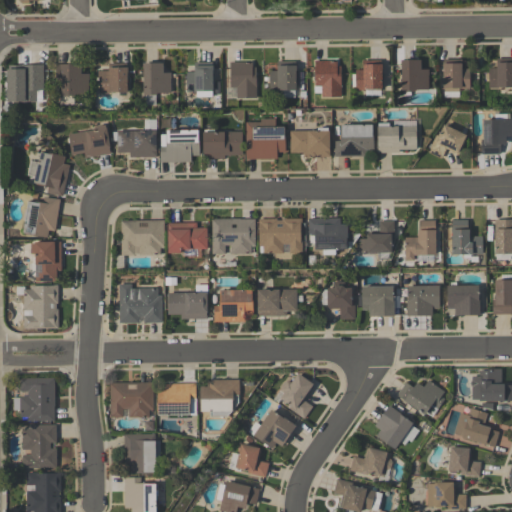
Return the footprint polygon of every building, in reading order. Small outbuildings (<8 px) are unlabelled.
[(511,87),(498,88),(488,89),(488,82),(483,82),(483,74),(488,74),(488,69),(490,69),(490,68),(496,68),(496,59),(511,58),(511,87)] [(458,92),(443,92),(443,88),(442,88),(442,63),(443,63),(443,59),(459,59),(459,63),(460,63),(460,69),(468,69),(468,89),(458,89),(458,92)] [(381,64),(382,89),(365,89),(365,90),(354,90),(354,70),(362,70),(362,60),(381,60),(381,64)] [(421,60),(421,69),(429,69),(429,72),(428,72),(428,90),(415,90),(415,92),(401,92),(401,65),(400,65),(400,60),(421,60)] [(282,91),(269,91),(269,72),(271,72),(271,71),(277,71),(277,61),(295,61),(295,66),(296,66),(296,70),(296,90),(294,90),(295,98),(282,98),(282,91)] [(336,61),(336,66),(340,66),(340,98),(321,98),(321,86),(314,86),(314,61),(336,61)] [(256,99),(236,99),(236,88),(230,88),(229,62),(252,62),(252,68),(255,68),(256,99)] [(143,63),(163,63),(163,73),(170,73),(170,93),(157,93),(157,95),(155,95),(155,105),(143,105),(143,68),(143,63)] [(88,94),(77,94),(77,104),(61,104),(61,78),(55,78),(55,64),(81,64),(82,74),(89,74),(89,80),(88,80),(88,94)] [(127,67),(127,72),(127,92),(111,92),(111,94),(101,94),(101,84),(97,84),(97,71),(108,71),(108,64),(126,64),(126,67),(127,67)] [(6,69),(8,69),(8,65),(43,65),(43,90),(41,90),(41,100),(36,100),(36,101),(6,101),(6,69)] [(213,66),(213,70),(212,70),(212,91),(212,97),(195,97),(195,93),(186,93),(186,72),(193,72),(193,66),(213,66)] [(500,155),(480,155),(480,140),(483,140),(483,120),(494,120),(494,115),(506,115),(506,120),(511,120),(511,137),(505,137),(505,145),(500,145),(500,155)] [(275,119),(275,127),(285,127),(285,153),(277,153),(277,159),(246,160),(245,123),(260,123),(260,119),(275,119)] [(377,153),(377,126),(378,126),(378,123),(388,123),(388,126),(416,126),(416,150),(398,150),(398,153),(377,153)] [(71,155),(67,135),(94,130),(94,127),(105,125),(105,128),(106,128),(111,154),(84,159),(83,153),(71,155)] [(373,125),(373,150),(366,150),(366,157),(334,157),(333,141),(340,141),(340,125),(373,125)] [(456,154),(445,149),(441,159),(427,152),(435,136),(438,137),(443,125),(466,135),(458,153),(457,152),(456,154)] [(329,157),(303,158),(303,153),(290,153),(290,131),(317,131),(317,128),(328,128),(328,131),(329,131),(329,157)] [(190,162),(160,163),(159,135),(165,135),(165,131),(198,130),(199,156),(190,156),(190,162)] [(156,157),(129,158),(129,153),(117,153),(116,132),(156,131),(156,157)] [(203,159),(203,132),(242,132),(242,155),(224,156),(224,159),(203,159)] [(69,165),(62,197),(46,193),(48,187),(32,184),(34,177),(27,175),(30,161),(37,163),(40,152),(49,154),(49,153),(64,157),(63,164),(69,165)] [(47,238),(22,234),(28,200),(43,203),(44,197),(60,200),(54,232),(48,231),(47,238)] [(211,220),(214,220),(214,219),(240,219),(240,220),(255,220),(255,247),(251,247),(251,254),(230,255),(230,246),(225,246),(225,255),(211,255),(211,220)] [(301,219),(302,254),(289,254),(289,253),(283,253),(283,254),(259,254),(258,219),(277,219),(277,221),(282,221),(282,219),(301,219)] [(346,249),(335,250),(335,255),(323,255),(323,250),(314,250),(314,243),(309,243),(309,236),(308,236),(308,219),(340,219),(340,225),(347,225),(347,234),(360,234),(350,248),(346,248),(346,249)] [(467,220),(467,230),(469,230),(469,237),(481,237),(482,255),(451,255),(451,230),(451,220),(467,220)] [(511,254),(495,254),(494,220),(511,220),(511,254)] [(160,255),(121,256),(121,221),(164,221),(164,249),(160,249),(160,255)] [(435,255),(414,255),(414,261),(404,261),(404,238),(417,238),(417,231),(419,231),(419,221),(434,221),(434,230),(435,230),(435,255)] [(393,222),(393,242),(391,242),(391,253),(374,253),(373,255),(368,254),(367,253),(366,253),(366,254),(363,254),(363,253),(359,253),(359,239),(366,239),(366,234),(379,234),(379,222),(393,222)] [(181,250),(181,253),(167,254),(167,223),(197,223),(197,228),(207,228),(207,249),(190,249),(190,250),(181,250)] [(56,282),(35,282),(34,276),(28,276),(27,263),(32,263),(32,257),(34,257),(34,254),(30,254),(30,244),(34,244),(34,243),(60,242),(61,271),(56,272),(56,282)] [(511,315),(492,315),(492,300),(494,300),(494,280),(511,280),(511,305),(511,315)] [(354,320),(339,320),(339,309),(328,309),(328,308),(326,308),(326,289),(332,289),(332,282),(335,282),(336,282),(339,281),(340,282),(344,282),(344,288),(351,288),(351,302),(354,302),(354,320)] [(119,323),(118,284),(131,284),(131,289),(157,289),(157,296),(161,296),(162,323),(144,323),(144,317),(138,317),(138,323),(119,323)] [(57,285),(57,304),(56,304),(56,309),(58,309),(58,329),(23,329),(23,316),(31,316),(31,311),(23,311),(22,290),(30,290),(30,286),(33,286),(53,286),(53,285),(57,285)] [(207,319),(180,320),(180,315),(167,315),(167,293),(195,293),(195,286),(207,285),(207,294),(207,319)] [(439,309),(432,310),(432,316),(406,316),(406,301),(407,301),(407,286),(439,286),(439,309)] [(478,286),(478,300),(479,300),(479,316),(454,316),(454,309),(447,309),(447,286),(478,286)] [(361,287),(393,287),(393,301),(394,301),(394,317),(368,317),(368,310),(361,311),(361,287)] [(252,290),(252,316),(244,316),(244,322),(214,322),(213,306),(219,306),(219,291),(252,290)] [(296,290),(296,312),(285,312),(285,317),(257,317),(256,290),(296,290)] [(471,400),(471,387),(470,386),(470,382),(471,381),(471,377),(479,377),(479,371),(487,371),(487,369),(501,369),(501,384),(504,384),(504,385),(511,385),(511,402),(479,402),(479,400),(471,400)] [(312,385),(311,385),(313,387),(303,401),(311,407),(303,419),(288,409),(290,406),(280,399),(283,394),(279,391),(281,388),(280,387),(283,383),(284,383),(286,380),(290,383),(297,374),(312,385)] [(53,381),(54,381),(54,406),(54,421),(27,422),(27,418),(19,418),(19,410),(13,411),(12,398),(19,398),(19,397),(28,397),(27,391),(19,392),(19,379),(53,378),(53,381)] [(239,380),(239,396),(239,403),(233,411),(233,412),(231,412),(227,417),(209,418),(209,412),(200,412),(200,387),(207,387),(207,380),(239,380)] [(396,396),(405,383),(413,388),(416,383),(423,388),(428,381),(444,392),(441,397),(444,399),(437,410),(431,406),(424,415),(396,396)] [(153,383),(153,411),(149,411),(149,418),(128,418),(128,409),(123,409),(123,418),(110,418),(110,383),(153,383)] [(195,384),(196,399),(197,416),(190,416),(190,415),(187,415),(187,419),(167,420),(167,416),(157,416),(157,391),(165,391),(165,384),(195,384)] [(374,426),(388,406),(401,415),(400,415),(412,424),(394,449),(375,436),(379,430),(374,426)] [(487,414),(483,426),(490,428),(489,430),(498,433),(494,447),(461,438),(462,436),(453,434),(459,413),(467,416),(469,409),(487,414)] [(296,426),(281,447),(276,443),(272,449),(247,432),(254,422),(260,426),(271,410),(282,418),(283,417),(296,426)] [(56,468),(22,468),(22,455),(30,455),(30,450),(21,450),(21,429),(28,429),(28,425),(56,425),(56,443),(50,443),(50,449),(56,449),(56,468)] [(155,435),(155,441),(160,441),(160,464),(156,464),(156,474),(131,474),(131,465),(125,465),(124,435),(155,435)] [(268,464),(265,478),(247,473),(248,471),(235,468),(241,444),(259,449),(259,450),(260,450),(258,461),(268,464)] [(479,477),(460,476),(460,473),(447,472),(450,447),(469,449),(469,450),(470,450),(469,462),(480,463),(479,477)] [(349,471),(353,457),(363,459),(366,448),(368,449),(368,448),(390,453),(388,459),(389,460),(391,462),(390,468),(387,470),(385,470),(383,478),(367,473),(366,476),(349,471)] [(60,511),(26,511),(26,473),(60,472),(61,492),(59,492),(59,497),(60,497),(60,511)] [(156,511),(131,511),(131,509),(125,509),(124,478),(140,478),(140,484),(156,483),(156,511)] [(360,511),(344,511),(345,510),(341,509),(342,508),(340,508),(343,496),(332,493),(336,479),(352,484),(352,486),(382,494),(377,511),(362,508),(360,511)] [(245,509),(238,508),(236,511),(218,511),(221,501),(215,500),(219,484),(225,485),(226,481),(250,487),(250,488),(259,490),(255,505),(247,503),(245,509)] [(465,510),(447,510),(447,508),(434,508),(434,507),(427,507),(426,484),(434,484),(434,483),(453,483),(453,484),(454,484),(454,495),(465,495),(465,510)]
